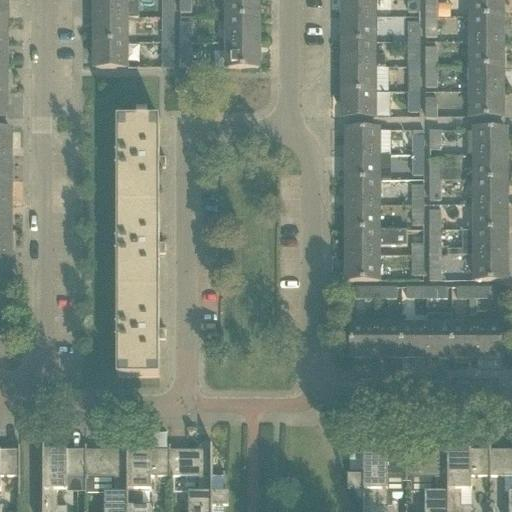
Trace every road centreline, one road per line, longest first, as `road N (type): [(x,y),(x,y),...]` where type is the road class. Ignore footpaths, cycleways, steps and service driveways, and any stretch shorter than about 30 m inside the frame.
road 1 (residential): [(36,399),(70,410),(183,407),(188,129),(285,126)]
road 2 (residential): [(36,399),(45,0)]
road 3 (residential): [(317,395),(313,144),(285,126)]
road 4 (residential): [(317,395),(511,399)]
road 5 (residential): [(285,126),(286,0)]
